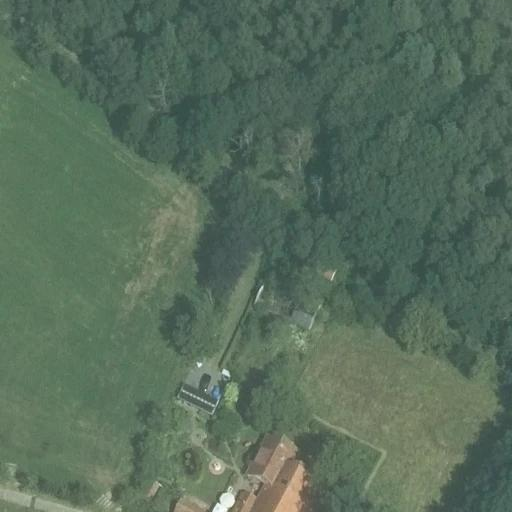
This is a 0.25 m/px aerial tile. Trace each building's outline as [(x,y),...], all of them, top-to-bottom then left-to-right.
[(335,280),(339,272),(300,254),(296,262),(335,280)] [(394,312),(385,327),(402,337),(411,322),(394,312)] [(205,335),(193,361),(204,366),(216,339),(205,335)] [(288,471),(289,471),(297,455),(267,439),(257,457),(256,456),(255,456),(253,456),(251,456),(249,457),(248,458),(246,460),(246,461),(246,462),(245,463),(245,464),(245,465),(245,466),(246,468),(247,469),(248,470),(249,471),(250,472),(246,478),(264,488),(260,496),(279,505),(284,496),(277,492),(288,471)] [(308,511),(321,488),(289,471),(288,471),(277,492),(284,496),(279,505),(260,496),(256,504),(241,496),(232,511),(308,511)] [(150,505),(159,487),(151,483),(142,502),(150,505)] [(203,511),(183,501),(177,511),(203,511)]
